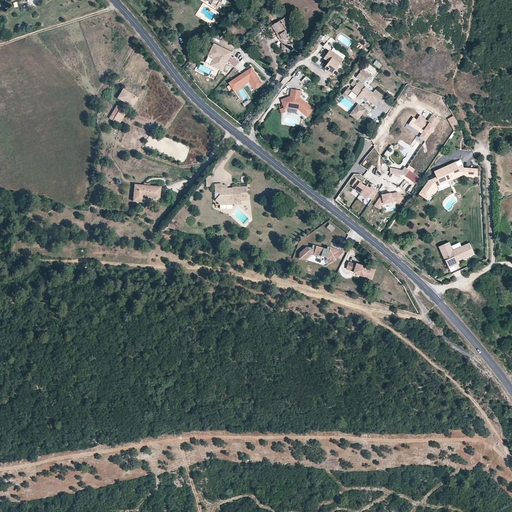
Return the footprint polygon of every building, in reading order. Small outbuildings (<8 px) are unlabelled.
[(211,5),(218,10),(222,3),(222,2),(220,1),(217,7),(212,4),(211,5)] [(292,30),(291,28),(296,25),(290,15),(272,26),(278,36),(277,36),(281,41),(282,40),(282,50),(291,49),(291,45),(287,45),(287,40),(290,39),(287,33),(292,30)] [(215,67),(212,75),(217,77),(220,70),(223,71),(227,62),(229,62),(235,67),(240,61),(234,56),(233,57),(230,55),(232,52),(214,43),(208,55),(214,58),(211,65),(215,67)] [(334,74),(344,60),(331,50),(325,59),(330,62),(327,66),(326,68),(334,74)] [(379,69),(382,65),(376,60),(373,64),(379,69)] [(263,84),(252,67),(229,82),(230,85),(227,87),(230,91),(233,89),(250,79),(256,88),(263,84)] [(366,87),(362,85),(363,83),(364,84),(367,80),(369,82),(373,77),(363,69),(357,78),(361,81),(360,83),(359,82),(358,84),(354,80),(351,85),(355,88),(353,90),(359,96),(358,97),(362,101),(363,100),(365,97),(369,100),(368,100),(369,100),(376,106),(384,96),(376,90),(374,93),(366,87)] [(235,91),(249,81),(254,89),(256,88),(250,79),(233,89),(235,91)] [(132,107),(138,98),(123,89),(117,98),(132,107)] [(314,109),(301,98),(302,91),(292,90),(291,96),(282,100),(285,108),(280,109),(282,114),(286,112),(285,110),(289,108),(299,110),(308,117),(314,109)] [(358,120),(366,110),(359,104),(351,115),(358,120)] [(118,124),(126,111),(117,106),(109,119),(118,124)] [(426,141),(441,120),(433,115),(428,121),(420,116),(417,120),(414,118),(410,125),(423,134),(420,137),(426,141)] [(459,124),(454,116),(448,119),(454,130),(459,124)] [(478,177),(479,170),(465,168),(465,167),(460,169),(460,167),(457,162),(435,171),(437,177),(436,177),(437,178),(433,183),(429,180),(421,192),(426,195),(427,193),(431,196),(438,187),(464,175),(478,177)] [(364,176),(369,180),(378,168),(372,164),(364,176)] [(405,176),(409,170),(408,169),(405,167),(402,171),(390,168),(390,173),(398,175),(405,176)] [(409,170),(405,176),(417,186),(421,180),(413,173),(409,170)] [(361,194),(366,187),(356,180),(352,186),(355,189),(355,190),(361,194)] [(400,187),(405,190),(410,184),(405,181),(400,187)] [(242,197),(248,197),(248,187),(233,187),(233,188),(233,191),(228,191),(227,189),(227,185),(223,185),(223,184),(215,184),(215,194),(220,194),(220,196),(215,201),(220,205),(233,204),(233,200),(242,200),(242,197)] [(159,198),(161,187),(150,186),(144,185),(138,185),(137,198),(133,197),(133,201),(144,202),(144,196),(159,198)] [(366,187),(361,194),(360,195),(367,200),(368,198),(372,200),(378,192),(371,187),(370,188),(367,186),(366,187)] [(428,200),(431,196),(427,193),(426,195),(421,192),(420,194),(428,200)] [(399,204),(404,197),(398,193),(391,194),(391,193),(382,195),(383,198),(379,199),(375,206),(379,209),(383,203),(384,204),(396,202),(399,204)] [(100,207),(102,196),(96,195),(94,206),(100,207)] [(331,233),(335,229),(329,224),(326,228),(331,233)] [(457,261),(474,253),(470,244),(453,252),(449,243),(439,247),(449,268),(458,264),(457,261)] [(328,254),(329,249),(329,248),(328,248),(326,247),(326,250),(312,245),(311,248),(306,248),(299,254),(305,260),(312,254),(313,254),(313,255),(320,257),(326,258),(326,259),(329,264),(335,261),(337,258),(335,256),(328,254)] [(337,258),(343,252),(328,248),(329,248),(329,249),(328,254),(335,256),(337,258)] [(370,279),(374,269),(365,266),(361,265),(357,264),(356,265),(354,272),(354,273),(370,279)]
